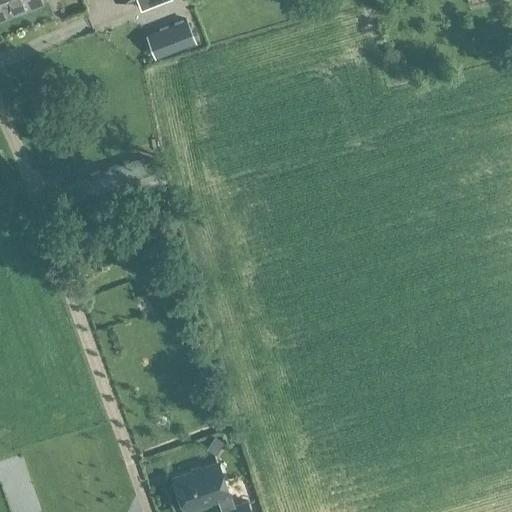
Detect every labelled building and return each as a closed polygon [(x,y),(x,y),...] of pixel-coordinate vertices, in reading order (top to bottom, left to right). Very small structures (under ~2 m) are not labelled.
[(0,0),(0,19),(41,4),(39,0),(0,0)] [(137,0),(140,8),(161,0),(137,0)] [(159,19),(172,16),(169,4),(156,7),(159,19)] [(162,28),(170,52),(196,42),(187,19),(162,28)] [(143,157),(67,183),(76,212),(166,181),(159,161),(146,165),(143,157)] [(155,198),(144,200),(117,207),(119,215),(122,228),(160,218),(155,198)] [(218,463),(173,479),(184,511),(218,499),(222,510),(216,511),(250,511),(246,501),(233,506),(229,495),(218,463)]
